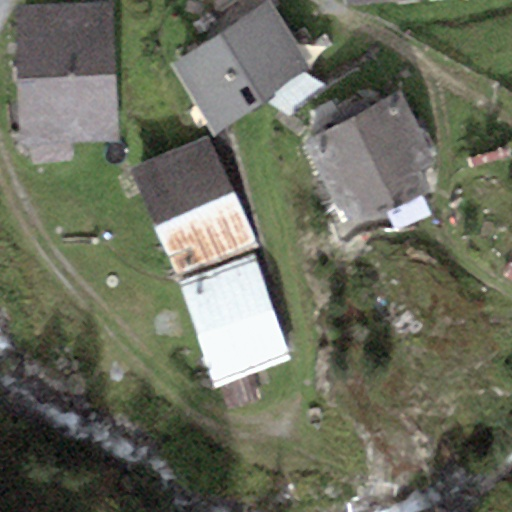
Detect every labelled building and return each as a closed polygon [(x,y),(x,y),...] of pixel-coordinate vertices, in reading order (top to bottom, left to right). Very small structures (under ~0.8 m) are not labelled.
[(270,0),(269,0),(175,63),(217,135),(311,67),(270,0)] [(114,3),(17,7),(18,140),(37,162),(71,158),(70,142),(117,140),(114,3)] [(400,94),(307,140),(350,227),(431,187),(420,165),(432,158),(400,94)] [(208,137),(130,171),(176,277),(254,244),(208,137)] [(255,254),(182,280),(217,385),(252,374),(292,360),(255,254)] [(252,374),(217,385),(225,410),(260,399),(252,374)]
